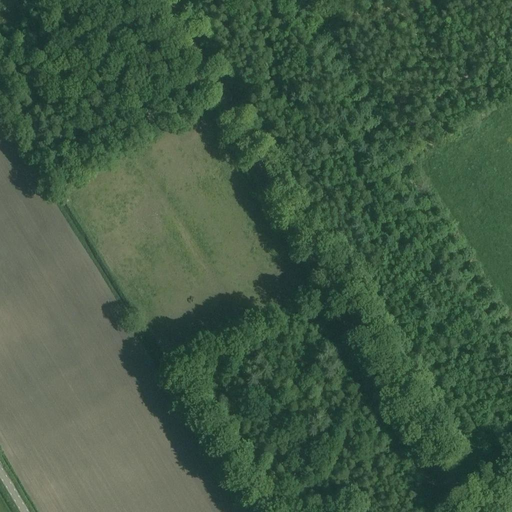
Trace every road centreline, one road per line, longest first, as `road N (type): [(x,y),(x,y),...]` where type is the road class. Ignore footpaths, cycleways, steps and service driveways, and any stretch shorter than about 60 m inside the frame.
road 1 (unclassified): [(161,0),(471,508),(511,482)]
road 2 (track): [(297,0),(511,338)]
